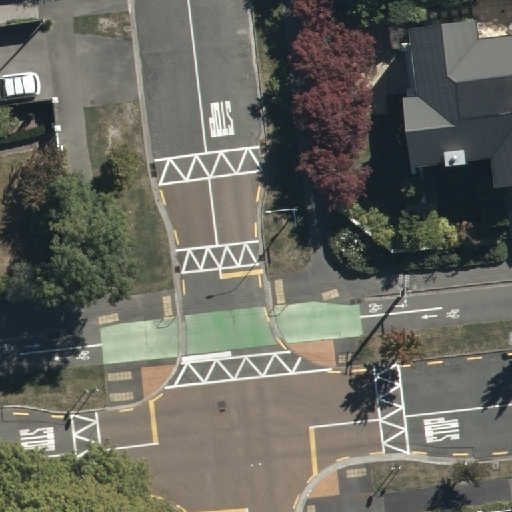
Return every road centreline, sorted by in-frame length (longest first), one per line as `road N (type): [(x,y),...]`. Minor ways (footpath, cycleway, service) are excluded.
road 1 (residential): [(189,0),(239,436)]
road 2 (residential): [(511,404),(239,436)]
road 3 (residential): [(239,436),(0,462)]
